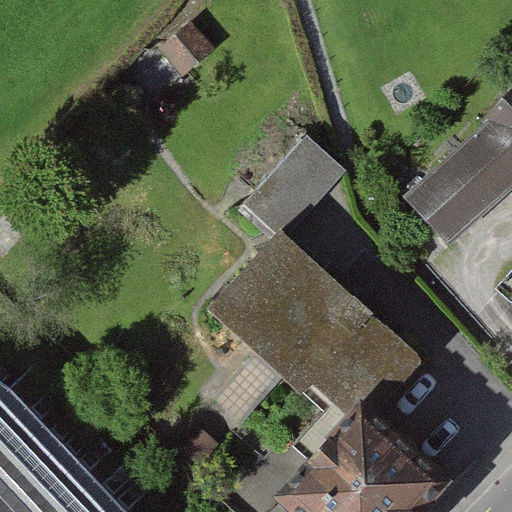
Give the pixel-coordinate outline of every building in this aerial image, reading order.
[(211,53),(189,26),(163,46),(184,74),(211,53)] [(511,90),(404,196),(448,245),(511,190),(511,90)] [(307,138),(243,210),(277,239),(348,171),(307,138)] [(374,431),(427,374),(281,245),(208,327),(340,443),(362,419),(374,431)] [(105,511),(0,409),(0,511),(105,511)] [(374,431),(362,419),(340,443),(279,511),(443,511),(451,503),(374,431)]
